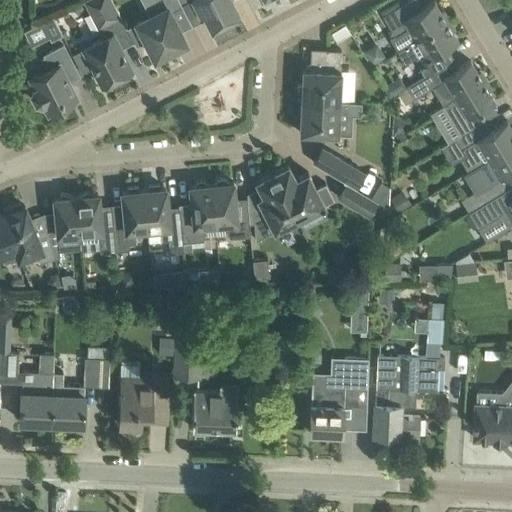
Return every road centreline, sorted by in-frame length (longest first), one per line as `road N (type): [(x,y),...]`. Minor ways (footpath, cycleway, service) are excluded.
road 1 (residential): [(442,490),(0,468)]
road 2 (residential): [(20,166),(249,144),(269,110),(270,39)]
road 3 (residential): [(20,166),(270,39)]
